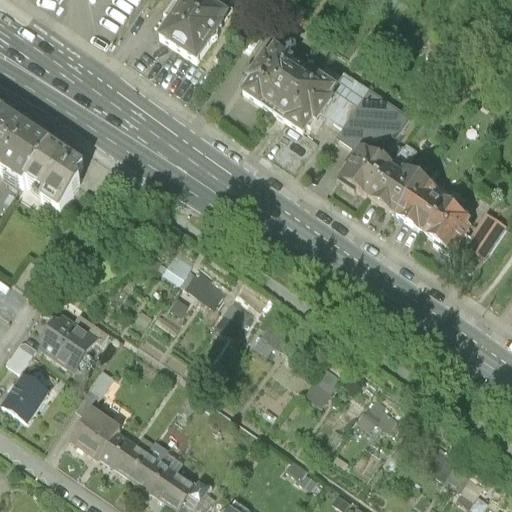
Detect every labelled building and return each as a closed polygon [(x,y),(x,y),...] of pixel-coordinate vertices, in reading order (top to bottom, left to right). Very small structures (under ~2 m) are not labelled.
[(38,0),(59,13),(68,0),(38,0)] [(199,0),(187,0),(158,44),(196,69),(228,19),(212,8),(199,0)] [(217,2),(212,8),(228,19),(233,13),(217,2)] [(242,99),(272,119),(305,69),(276,49),(270,58),(265,55),(250,78),(254,81),(242,99)] [(335,88),(305,69),(272,119),(301,138),(313,122),(315,123),(331,100),(329,98),(335,88)] [(320,119),(343,135),(363,105),(340,89),(320,119)] [(370,95),(363,105),(343,135),(339,142),(358,155),(378,168),(409,121),(370,95)] [(0,175),(23,192),(26,188),(49,156),(0,122),(0,175)] [(338,186),(366,204),(387,173),(378,168),(358,155),(338,186)] [(81,179),(49,156),(26,188),(49,204),(45,210),(59,220),(80,191),(75,187),(81,179)] [(398,181),(387,173),(366,204),(393,222),(417,185),(402,175),(398,181)] [(393,222),(421,241),(442,209),(429,201),(433,195),(417,185),(393,222)] [(468,227),(442,209),(421,241),(450,260),(468,234),(465,232),(468,227)] [(190,276),(180,290),(198,303),(210,287),(211,285),(197,275),(195,279),(190,276)] [(198,303),(214,314),(225,298),(210,287),(198,303)] [(79,317),(71,329),(97,346),(105,334),(79,317)] [(76,378),(92,352),(96,346),(58,321),(54,327),(37,353),(63,369),(76,378)] [(270,326),(253,351),(266,360),(271,354),(276,357),(277,355),(291,365),(298,355),(285,347),(289,341),(279,335),(280,333),(270,326)] [(6,370),(20,379),(36,354),(24,346),(22,344),(21,344),(5,369),(6,370)] [(343,385),(325,372),(313,388),(331,401),(343,385)] [(0,412),(27,430),(50,393),(24,376),(23,375),(0,410),(0,412)] [(364,411),(352,402),(345,411),(357,421),(364,411)] [(385,411),(376,404),(358,427),(370,436),(376,429),(388,438),(398,426),(383,415),(385,411)] [(120,430),(90,410),(68,443),(98,464),(118,434),(120,430)] [(285,415),(281,412),(275,420),(280,423),(285,415)] [(149,455),(118,434),(98,464),(129,485),(149,455)] [(459,466),(439,452),(424,473),(447,489),(450,485),(457,490),(467,476),(457,469),(459,466)] [(196,487),(149,455),(129,485),(169,511),(179,511),(183,508),(196,487)] [(479,487),(470,481),(461,496),(473,504),(480,494),(476,491),(479,487)] [(196,487),(183,508),(189,511),(209,511),(215,504),(205,497),(209,492),(198,485),(196,487)]
